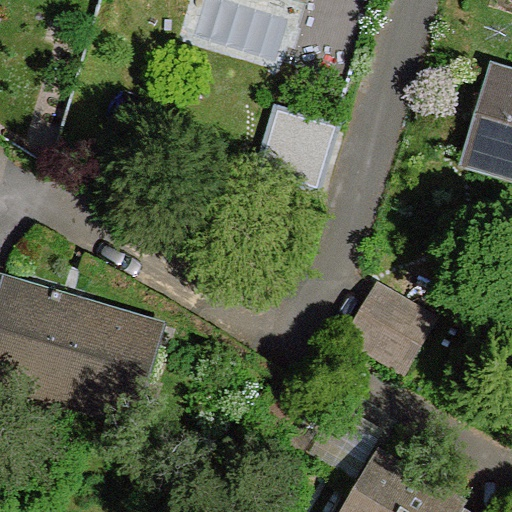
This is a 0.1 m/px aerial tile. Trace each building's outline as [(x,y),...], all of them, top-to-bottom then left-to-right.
[(511,77),(495,72),(465,170),(511,183),(511,77)] [(0,389),(138,430),(168,329),(0,279),(0,389)] [(438,322),(377,287),(345,340),(406,376),(438,322)] [(308,387),(283,374),(252,437),(277,450),(308,387)] [(465,511),(376,459),(344,511),(465,511)]
